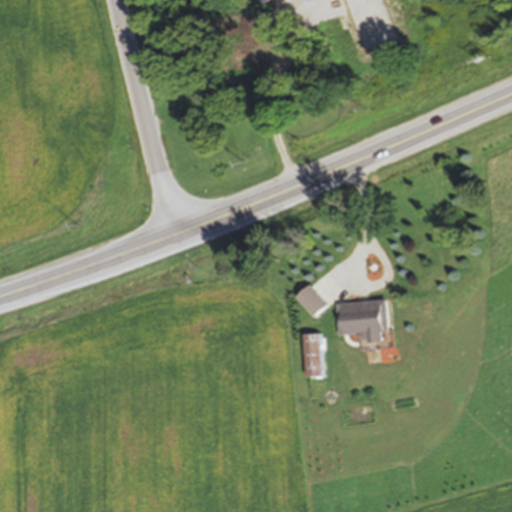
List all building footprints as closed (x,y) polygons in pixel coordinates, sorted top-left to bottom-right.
[(329,0),(306,0),(311,9),(329,0)] [(311,93),(295,102),(304,118),(320,108),(311,93)] [(330,308),(312,288),(298,301),(315,320),(330,308)] [(339,307),(341,338),(368,337),(368,346),(384,345),(383,335),(390,335),(389,304),(339,307)] [(325,380),(324,337),(306,337),(307,381),(325,380)]
